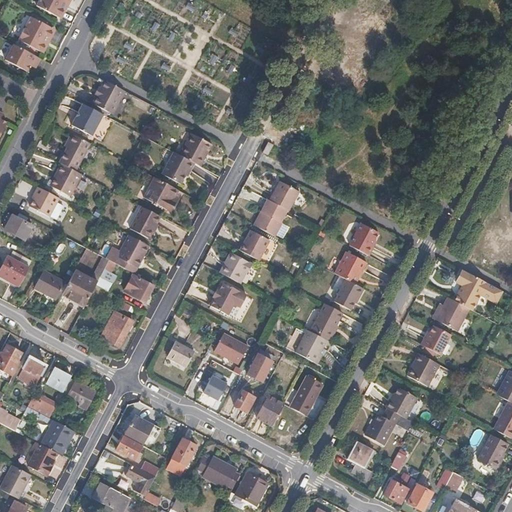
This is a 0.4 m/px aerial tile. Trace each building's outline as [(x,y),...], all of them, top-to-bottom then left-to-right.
[(64,2),(68,5),(70,0),(39,0),(36,6),(56,17),(64,2)] [(60,20),(68,5),(64,2),(56,17),(60,20)] [(42,42),(50,28),(30,17),(18,40),(43,53),(47,45),(42,42)] [(54,30),(50,28),(42,42),(47,45),(54,30)] [(35,66),(39,58),(13,45),(5,60),(26,71),(31,63),(35,66)] [(325,56),(315,50),(308,63),(317,69),(325,56)] [(313,77),(317,69),(308,63),(304,72),(313,77)] [(354,90),(363,95),(370,82),(361,77),(354,90)] [(112,115),(124,93),(105,82),(92,104),(112,115)] [(359,101),(363,95),(354,90),(350,96),(359,101)] [(91,139),(102,118),(81,106),(69,127),(91,139)] [(317,122),(285,106),(283,110),(312,127),(314,124),(315,125),(317,122)] [(190,135),(178,158),(194,166),(198,169),(204,159),(202,157),(208,146),(190,135)] [(59,165),(61,167),(74,174),(89,146),(71,136),(66,144),(69,146),(59,165)] [(342,160),(352,141),(343,136),(337,147),(334,145),(329,153),(342,160)] [(268,143),(262,154),(267,156),(273,146),(268,143)] [(190,174),(194,166),(178,158),(173,155),(161,176),(180,187),(188,173),(190,174)] [(81,177),(74,174),(61,167),(54,180),(57,182),(53,190),(69,198),(81,177)] [(143,200),(151,204),(150,206),(155,209),(156,207),(166,213),(177,193),(153,180),(143,200)] [(280,182),(268,202),(287,212),(298,193),(280,182)] [(48,219),(58,200),(37,189),(33,197),(36,199),(30,209),(48,219)] [(280,224),(287,212),(268,202),(266,201),(259,213),(263,215),(255,228),(274,238),(282,225),(280,224)] [(147,241),(160,219),(137,207),(132,217),(136,219),(129,231),(147,241)] [(9,221),(3,231),(23,242),(32,227),(7,214),(5,218),(9,221)] [(362,225),(350,248),(370,258),(375,249),(373,248),(380,234),(362,225)] [(50,250),(58,235),(41,226),(38,231),(46,235),(45,238),(48,240),(44,246),(50,250)] [(243,244),(239,252),(258,262),(269,242),(252,233),(245,246),(243,244)] [(111,249),(105,260),(108,261),(115,265),(134,275),(138,269),(134,267),(138,260),(141,263),(149,249),(128,237),(119,253),(111,249)] [(230,254),(219,275),(237,285),(243,274),(246,276),(251,266),(230,254)] [(347,254),(335,276),(341,279),(355,287),(367,265),(347,254)] [(6,258),(0,267),(0,281),(16,290),(27,270),(6,258)] [(111,272),(115,265),(108,261),(95,285),(107,291),(116,275),(111,272)] [(34,288),(54,299),(65,280),(45,269),(34,288)] [(463,287),(454,302),(472,311),(473,311),(482,296),(489,284),(463,271),(457,283),(463,287)] [(62,295),(84,307),(95,285),(74,273),(62,295)] [(132,276),(123,292),(145,304),(153,288),(132,276)] [(359,300),(364,291),(355,287),(341,279),(330,301),(350,312),(357,299),(359,300)] [(498,304),(504,292),(489,284),(482,296),(498,304)] [(223,286),(219,293),(215,300),(210,309),(227,318),(234,307),(239,310),(246,299),(223,286)] [(472,311),(454,302),(448,298),(437,321),(460,333),(472,311)] [(336,328),(344,315),(326,306),(310,334),(330,344),(333,341),(329,339),(335,328),(336,328)] [(101,337),(118,347),(132,321),(115,312),(101,337)] [(440,356),(451,335),(433,326),(425,339),(423,337),(419,345),(440,356)] [(330,344),(310,334),(309,333),(297,354),(319,366),(326,353),(328,354),(333,346),(330,344)] [(238,366),(248,348),(224,335),(214,352),(238,366)] [(185,368),(192,353),(173,343),(165,357),(185,368)] [(0,371),(11,378),(18,365),(16,364),(22,352),(7,344),(1,356),(0,354),(0,371)] [(262,382),(276,357),(261,349),(248,375),(262,382)] [(429,388),(441,366),(420,355),(408,377),(429,388)] [(18,379),(35,387),(46,365),(29,357),(18,379)] [(63,392),(70,379),(71,377),(55,369),(47,383),(63,392)] [(510,370),(496,395),(509,402),(511,403),(511,371),(510,370)] [(217,402),(226,386),(212,377),(203,393),(217,402)] [(63,392),(62,395),(61,396),(85,409),(94,392),(70,379),(63,392)] [(309,380),(292,410),(305,417),(314,400),(318,392),(315,391),(319,385),(309,380)] [(391,400),(386,409),(394,413),(408,420),(419,399),(401,389),(393,402),(391,400)] [(234,407),(246,414),(254,399),(242,392),(234,407)] [(30,400),(26,407),(49,418),(57,404),(41,395),(35,407),(32,405),(33,402),(30,400)] [(256,420),(272,429),(284,406),(269,398),(256,420)] [(511,403),(509,402),(494,430),(511,439),(511,435),(511,403)] [(415,424),(408,420),(394,413),(389,422),(380,416),(374,427),(373,426),(366,437),(385,447),(397,426),(410,433),(415,424)] [(0,420),(7,424),(6,426),(14,430),(19,421),(16,419),(14,422),(2,415),(0,419),(0,420)] [(135,416),(124,436),(142,445),(152,426),(135,416)] [(44,443),(62,453),(73,431),(55,422),(44,443)] [(142,445),(124,436),(117,450),(134,459),(142,445)] [(502,462),(499,460),(508,445),(492,436),(479,461),(497,470),(502,462)] [(180,476),(197,446),(183,438),(166,468),(180,476)] [(34,448),(37,449),(32,458),(52,468),(53,466),(51,465),(58,453),(37,442),(34,448)] [(366,467),(374,454),(356,444),(347,461),(355,466),(351,473),(366,481),(372,470),(366,467)] [(502,462),(510,446),(508,445),(499,460),(502,462)] [(399,453),(393,464),(391,468),(399,471),(406,457),(399,453)] [(203,457),(197,468),(204,472),(202,475),(225,488),(235,469),(212,457),(210,461),(203,457)] [(48,476),(52,468),(32,458),(28,465),(48,476)] [(140,469),(156,477),(160,469),(145,461),(140,469)] [(134,490),(145,496),(156,477),(140,469),(131,464),(125,474),(135,480),(133,485),(136,486),(134,490)] [(19,498),(31,475),(13,466),(0,488),(19,498)] [(441,497),(447,486),(454,472),(450,469),(437,491),(440,492),(438,495),(441,497)] [(456,491),(464,477),(454,472),(447,486),(456,491)] [(248,473),(236,496),(256,507),(268,485),(248,473)] [(117,490),(119,487),(103,478),(93,497),(120,511),(124,511),(131,499),(117,490)] [(409,490),(410,491),(416,480),(412,478),(406,488),(393,481),(385,495),(401,504),(409,490)] [(423,511),(436,489),(430,486),(432,484),(427,481),(425,484),(420,481),(408,503),(423,511)] [(449,511),(475,511),(476,511),(456,500),(449,511)] [(13,501),(7,511),(22,511),(25,508),(13,501)]
